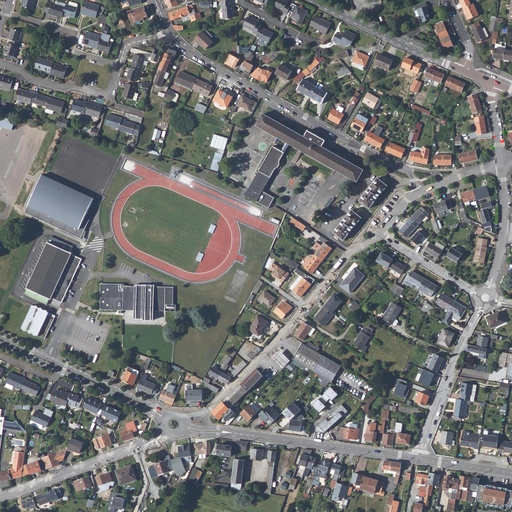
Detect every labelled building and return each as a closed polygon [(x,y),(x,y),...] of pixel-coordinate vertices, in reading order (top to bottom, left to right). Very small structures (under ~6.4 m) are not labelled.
[(24,0),(23,6),(33,9),(35,0),(24,0)] [(228,0),(221,1),(220,1),(220,6),(222,6),(223,18),(228,17),(228,16),(231,16),(231,9),(233,9),(233,5),(232,5),(231,0),(228,0)] [(282,12),(287,14),(288,11),(291,5),(287,3),(288,2),(284,0),(277,0),(274,6),(283,11),(282,12)] [(459,0),(463,9),(471,5),(468,0),(459,0)] [(65,7),(63,14),(75,18),(78,8),(77,8),(78,5),(77,4),(70,1),(69,5),(66,4),(65,7)] [(52,4),(47,2),(44,11),(49,13),(52,4)] [(424,5),(423,2),(415,5),(417,9),(418,8),(423,21),(431,18),(426,5),(424,5)] [(49,13),(62,18),(63,14),(65,7),(52,3),(52,4),(49,13)] [(84,4),(80,15),(95,20),(99,9),(84,4)] [(471,5),(463,9),(468,20),(478,16),(473,4),(471,5)] [(293,13),(290,17),(296,19),(295,21),(301,24),(308,11),(296,5),(293,13)] [(194,14),(193,12),(191,7),(189,6),(166,14),(168,18),(169,21),(171,20),(188,14),(189,16),(188,17),(191,22),(200,19),(198,13),(194,14)] [(144,7),(129,12),(133,26),(138,25),(137,22),(143,20),(142,19),(147,17),(144,7)] [(314,16),(309,25),(321,31),(321,32),(325,34),(331,23),(326,21),(326,22),(321,19),(314,16)] [(253,20),(251,19),(247,17),(243,25),(243,26),(253,31),(252,33),(256,35),(260,27),(261,25),(257,23),(258,21),(254,19),(253,20)] [(442,21),(433,25),(440,39),(449,35),(442,21)] [(480,26),(472,30),(477,43),(486,39),(480,26)] [(256,35),(255,36),(258,38),(258,39),(262,41),(263,40),(268,43),(273,33),(260,27),(256,35)] [(8,35),(6,39),(17,42),(20,32),(10,29),(9,35),(8,35)] [(343,36),(339,34),(335,34),(332,40),(335,43),(340,43),(345,46),(351,44),(355,35),(346,30),(344,34),(343,36)] [(204,34),(210,39),(212,37),(206,31),(204,34)] [(93,48),(97,49),(100,39),(101,36),(87,32),(84,44),(94,47),(93,48)] [(202,32),(195,39),(205,49),(212,42),(210,39),(204,34),(202,32)] [(453,44),(449,35),(440,39),(442,44),(448,46),(453,44)] [(100,39),(97,49),(108,52),(111,42),(100,39)] [(5,47),(3,54),(13,57),(17,46),(5,43),(4,47),(5,47)] [(493,59),(503,61),(505,51),(505,48),(502,47),(502,46),(496,45),(493,59)] [(169,48),(162,63),(168,66),(172,56),(175,57),(177,52),(169,48)] [(347,49),(335,53),(339,58),(349,55),(347,49)] [(265,61),(267,63),(271,60),(272,61),(283,50),(275,51),(265,61)] [(356,51),(352,61),(364,66),(369,56),(356,51)] [(511,52),(505,51),(503,61),(511,62),(511,52)] [(238,73),(241,70),(249,74),(253,65),(251,64),(253,60),(252,59),(254,56),(256,56),(261,56),(261,55),(264,54),(264,52),(253,52),(247,59),(245,60),(243,63),(242,63),(234,71),(238,73)] [(378,53),(373,64),(388,70),(392,60),(378,53)] [(153,54),(151,61),(158,63),(161,56),(155,55),(153,54)] [(225,54),(216,55),(213,59),(220,63),(225,54)] [(230,54),(226,62),(231,65),(231,66),(235,68),(239,59),(230,54)] [(135,55),(131,68),(139,71),(141,71),(145,58),(135,55)] [(405,57),(402,66),(417,73),(421,64),(405,57)] [(45,73),(49,74),(52,64),(52,63),(37,58),(34,68),(45,72),(45,73)] [(316,59),(302,71),(305,75),(311,71),(310,70),(320,62),(319,60),(318,61),(316,59)] [(162,63),(160,69),(166,72),(167,70),(168,66),(162,63)] [(52,64),(49,74),(62,78),(65,68),(52,64)] [(280,65),(275,74),(287,80),(292,72),(280,65)] [(347,67),(337,71),(339,76),(350,71),(347,67)] [(428,67),(424,76),(440,82),(444,74),(428,67)] [(131,68),(130,68),(126,79),(135,82),(139,71),(131,68)] [(258,68),(250,75),(259,79),(266,82),(270,75),(272,71),(267,68),(266,72),(260,69),(260,68),(258,68)] [(166,72),(160,69),(158,74),(156,79),(155,85),(161,87),(165,78),(167,79),(169,74),(166,72)] [(176,82),(191,89),(192,88),(197,78),(181,71),(176,82)] [(0,75),(0,85),(9,89),(12,79),(0,75)] [(448,76),(445,84),(460,91),(464,83),(448,76)] [(197,78),(192,88),(208,96),(213,86),(197,78)] [(296,90),(309,97),(315,86),(302,79),(296,90)] [(136,86),(127,84),(123,97),(136,101),(138,94),(134,93),(136,86)] [(315,86),(309,97),(321,103),(327,93),(321,90),(315,86)] [(221,87),(214,101),(228,108),(235,94),(233,93),(231,96),(221,91),(223,88),(221,87)] [(14,101),(29,105),(29,104),(33,92),(29,91),(28,92),(17,89),(14,101)] [(33,92),(29,104),(45,109),(45,108),(48,98),(37,94),(33,92)] [(166,92),(162,100),(163,100),(171,103),(174,95),(166,92)] [(368,105),(376,110),(382,100),(367,92),(362,101),(369,105),(368,105)] [(476,94),(467,97),(472,113),(481,110),(476,94)] [(242,96),(237,105),(250,111),(255,102),(248,98),(247,99),(242,96)] [(356,98),(354,96),(353,96),(349,104),(353,106),(358,99),(356,98)] [(48,98),(45,108),(45,109),(44,112),(52,114),(53,110),(60,113),(63,103),(48,98)] [(72,110),(84,114),(88,102),(83,101),(83,102),(75,100),(72,110)] [(88,102),(84,114),(99,118),(102,107),(88,102)] [(198,103),(194,111),(203,114),(207,108),(198,103)] [(333,109),(327,118),(338,124),(343,114),(340,113),(335,110),(333,109)] [(16,117),(0,112),(0,123),(14,126),(16,117)] [(256,125),(286,142),(289,144),(298,149),(335,169),(353,180),(357,182),(363,172),(364,171),(357,167),(322,147),(326,141),(308,131),(304,137),(301,136),(280,124),(263,114),(256,125)] [(358,114),(351,126),(361,132),(368,119),(358,114)] [(105,126),(119,130),(122,119),(108,115),(105,126)] [(474,118),(474,122),(476,135),(486,133),(483,115),(474,118)] [(119,130),(118,131),(132,135),(135,125),(125,122),(126,120),(122,119),(119,130)] [(287,119),(285,121),(304,131),(301,136),(304,137),(308,131),(287,119)] [(135,125),(132,135),(138,137),(140,127),(135,125)] [(92,127),(90,134),(98,136),(100,129),(92,127)] [(155,128),(153,139),(160,140),(162,129),(155,128)] [(369,131),(365,139),(380,148),(384,140),(369,131)] [(224,152),(228,139),(214,135),(210,147),(219,150),(224,152)] [(286,142),(281,151),(285,153),(289,144),(286,142)] [(389,142),(385,151),(401,158),(404,149),(389,142)] [(285,153),(281,151),(273,147),(259,172),(258,173),(256,172),(254,175),(256,176),(245,196),(248,197),(247,198),(250,200),(251,199),(265,207),(264,208),(267,208),(269,209),(272,203),(274,201),(273,200),(275,198),(263,192),(270,178),(271,178),(276,169),(277,168),(278,167),(280,165),(280,163),(280,161),(285,153)] [(215,153),(210,170),(218,172),(219,170),(224,152),(219,150),(218,153),(215,153)] [(475,150),(458,154),(460,163),(477,159),(475,150)] [(411,151),(409,160),(426,163),(428,154),(411,151)] [(451,155),(434,155),(434,164),(451,164),(451,155)] [(96,198),(42,173),(24,212),(81,238),(91,218),(87,216),(96,198)] [(378,179),(360,201),(363,203),(362,204),(364,206),(365,205),(369,209),(387,186),(383,183),(384,181),(382,180),(381,181),(378,179)] [(486,186),(473,190),(476,199),(476,200),(489,197),(486,186)] [(464,203),(465,203),(469,201),(476,199),(473,190),(461,194),(464,203)] [(449,200),(434,205),(437,213),(452,209),(449,200)] [(481,204),(483,210),(488,209),(487,208),(492,206),(491,201),(481,204)] [(420,209),(411,218),(419,225),(423,220),(425,223),(428,219),(426,216),(429,213),(423,208),(420,210),(420,209)] [(460,209),(460,210),(463,222),(472,225),(473,222),(467,220),(464,208),(460,209)] [(483,210),(479,211),(484,228),(493,226),(491,222),(488,214),(489,214),(488,209),(483,210)] [(334,232),(334,233),(335,234),(337,235),(336,237),(338,238),(339,237),(340,238),(343,241),(362,218),(357,215),(358,213),(356,212),(355,213),(352,211),(334,232)] [(294,217),(291,222),(304,230),(307,225),(294,217)] [(419,225),(411,218),(410,219),(400,230),(408,237),(419,225)] [(24,294),(30,297),(46,304),(49,298),(50,299),(51,298),(61,303),(82,259),(79,258),(71,254),(72,253),(70,252),(73,246),(50,236),(47,241),(48,242),(24,294)] [(324,242),(314,254),(322,260),(332,248),(324,242)] [(477,242),(473,261),(484,264),(487,248),(486,247),(487,244),(477,242)] [(425,251),(438,259),(442,251),(430,243),(425,251)] [(437,243),(435,246),(442,251),(444,247),(437,243)] [(446,256),(457,263),(462,254),(452,248),(446,256)] [(377,261),(388,268),(393,260),(382,253),(377,261)] [(322,260),(314,254),(304,267),(313,273),(322,260)] [(287,257),(285,260),(297,268),(299,265),(287,257)] [(393,260),(388,268),(401,275),(405,267),(393,260)] [(283,282),(289,273),(282,268),(282,269),(273,262),(271,269),(274,271),(272,273),(273,274),(275,276),(283,282)] [(303,277),(293,290),(301,297),(315,279),(297,268),(295,271),(300,275),(303,277)] [(354,268),(339,285),(350,293),(364,276),(354,268)] [(407,281),(419,288),(425,279),(412,271),(407,281)] [(300,275),(290,288),(293,290),(303,277),(300,275)] [(419,288),(418,290),(430,298),(438,286),(425,279),(419,288)] [(259,280),(253,291),(257,293),(263,282),(259,280)] [(124,283),(101,283),(100,295),(100,309),(124,310),(123,318),(144,320),(144,321),(154,321),(154,312),(176,312),(176,304),(173,304),(173,286),(155,286),(155,284),(135,283),(135,285),(124,285),(124,283)] [(395,284),(390,291),(394,294),(399,286),(395,284)] [(399,286),(394,294),(399,297),(404,289),(399,286)] [(264,291),(259,298),(263,301),(270,306),(275,298),(264,291)] [(436,303),(449,311),(454,302),(442,294),(436,303)] [(328,300),(324,306),(332,313),(342,301),(335,295),(332,298),(333,299),(330,302),(328,300)] [(283,304),(282,303),(274,312),(282,318),(292,307),(285,301),(285,302),(283,304)] [(392,302),(382,318),(392,324),(395,326),(396,325),(398,322),(398,321),(395,319),(402,308),(392,302)] [(449,311),(447,314),(442,322),(448,325),(452,318),(459,322),(461,318),(459,318),(463,312),(464,313),(467,309),(454,302),(449,311)] [(426,303),(421,310),(426,313),(430,306),(426,303)] [(28,311),(21,327),(23,328),(24,330),(28,330),(30,333),(33,333),(35,335),(37,335),(45,338),(55,315),(48,312),(46,310),(43,310),(41,307),(38,308),(37,305),(33,305),(31,304),(28,311)] [(332,313),(324,306),(314,318),(324,326),(334,314),(332,313)] [(430,306),(426,313),(430,316),(434,309),(430,306)] [(499,312),(486,318),(491,328),(504,322),(499,312)] [(257,315),(249,330),(259,336),(267,321),(257,315)] [(315,329),(303,322),(295,335),(304,341),(308,334),(310,335),(312,335),(315,329)] [(353,345),(364,351),(367,347),(365,345),(372,333),(364,328),(362,332),(361,332),(353,345)] [(444,329),(438,343),(449,348),(454,333),(444,329)] [(480,336),(477,347),(487,349),(489,338),(480,336)] [(309,342),(307,346),(318,353),(320,349),(309,342)] [(303,344),(293,360),(300,364),(302,365),(306,367),(320,376),(330,382),(331,382),(341,367),(324,357),(318,353),(307,346),(303,344)] [(467,344),(463,350),(479,354),(483,355),(486,355),(487,351),(488,352),(489,349),(487,349),(477,347),(467,344)] [(284,366),(291,360),(277,346),(271,352),(284,366)] [(258,347),(253,352),(255,355),(262,349),(258,347)] [(225,362),(224,363),(226,364),(226,363),(228,364),(236,352),(233,351),(229,356),(228,355),(224,361),(225,362)] [(511,354),(501,352),(497,367),(505,368),(506,363),(510,364),(511,364),(511,354)] [(435,354),(429,368),(438,372),(444,358),(435,354)] [(146,360),(143,368),(147,369),(151,358),(148,357),(146,360)] [(230,373),(233,377),(247,364),(243,360),(230,373)] [(219,370),(213,367),(212,366),(208,373),(218,378),(221,372),(224,373),(226,369),(221,367),(221,368),(219,370)] [(256,369),(240,385),(243,387),(247,392),(263,376),(256,369)] [(127,370),(123,380),(133,385),(137,375),(127,370)] [(423,370),(418,381),(430,386),(435,375),(423,370)] [(14,387),(21,389),(22,388),(26,379),(26,378),(22,376),(22,377),(11,372),(6,382),(8,383),(7,386),(7,387),(12,389),(13,389),(14,387)] [(221,372),(218,378),(227,383),(228,381),(231,377),(224,373),(221,372)] [(144,373),(138,386),(143,388),(143,390),(152,394),(152,392),(155,393),(157,388),(154,387),(156,384),(145,380),(147,375),(144,373)] [(320,376),(317,379),(325,387),(330,382),(320,376)] [(26,379),(22,388),(25,389),(25,390),(37,395),(40,387),(38,386),(36,385),(36,384),(26,379)] [(200,379),(199,383),(209,388),(211,385),(208,383),(203,380),(200,379)] [(403,395),(407,386),(398,383),(394,392),(403,395)] [(461,395),(460,400),(467,401),(470,402),(470,399),(471,396),(471,392),(475,393),(476,386),(462,383),(460,395),(461,395)] [(192,384),(186,384),(186,391),(186,400),(202,400),(201,389),(192,390),(192,384)] [(500,384),(499,390),(506,391),(509,392),(510,385),(500,384)] [(222,402),(213,412),(219,419),(223,415),(237,402),(244,395),(247,392),(243,387),(242,388),(239,390),(241,392),(231,402),(232,403),(230,405),(229,404),(226,406),(222,402)] [(338,395),(331,387),(324,393),(325,393),(319,399),(318,399),(312,405),(319,412),(325,407),(323,404),(330,398),(332,400),(338,395)] [(61,392),(61,390),(57,389),(54,392),(51,399),(55,400),(56,403),(60,405),(63,404),(67,405),(68,403),(72,393),(63,390),(62,392),(61,392)] [(176,395),(164,390),(163,390),(160,398),(173,403),(176,395)] [(420,392),(416,402),(426,406),(430,396),(420,392)] [(72,393),(68,403),(79,407),(83,398),(79,397),(80,396),(72,393)] [(87,396),(83,407),(97,413),(101,402),(87,396)] [(371,396),(365,402),(369,405),(374,399),(371,396)] [(460,400),(456,400),(454,418),(464,419),(467,405),(467,401),(460,400)] [(237,402),(223,415),(228,420),(235,413),(232,410),(235,407),(236,408),(238,406),(237,404),(238,403),(237,402)] [(293,402),(282,413),(290,421),(291,420),(296,415),(299,412),(301,410),(293,402)] [(312,406),(308,403),(303,408),(306,412),(312,406)] [(110,407),(105,405),(101,414),(106,416),(106,417),(117,422),(121,412),(118,410),(116,411),(115,410),(110,407)] [(250,405),(241,414),(249,421),(257,413),(250,405)] [(324,433),(348,411),(342,405),(331,414),(333,417),(328,421),(325,418),(315,427),(315,432),(324,433)] [(268,406),(258,416),(262,420),(264,418),(266,421),(270,425),(280,415),(273,407),(271,409),(268,406)] [(36,410),(32,419),(31,422),(31,423),(41,428),(42,427),(44,425),(47,426),(51,416),(36,410)] [(383,410),(380,433),(383,433),(385,419),(388,419),(389,411),(383,410)] [(14,422),(5,421),(3,429),(27,432),(19,423),(17,420),(14,422)] [(290,421),(282,429),(301,432),(302,422),(291,420),(290,421)] [(131,427),(121,431),(124,440),(134,436),(133,431),(137,429),(141,428),(145,430),(147,423),(143,421),(142,424),(136,426),(132,427),(131,427)] [(398,433),(397,443),(409,445),(411,435),(401,434),(402,423),(396,422),(395,433),(398,433)] [(366,434),(365,437),(365,440),(370,441),(370,442),(375,442),(377,433),(375,432),(376,423),(371,423),(371,427),(367,426),(366,431),(366,434)] [(340,436),(345,436),(350,437),(350,439),(358,440),(359,430),(357,430),(350,429),(341,427),(340,436)] [(443,431),(441,444),(452,446),(454,433),(443,431)] [(384,435),(383,444),(392,445),(394,433),(391,432),(391,435),(384,435)] [(108,434),(93,439),(97,449),(112,443),(108,434)] [(485,434),(483,445),(498,447),(499,436),(485,434)] [(470,436),(463,435),(462,445),(475,447),(475,448),(479,449),(481,436),(477,436),(470,435),(470,436)] [(72,437),(68,448),(79,452),(83,441),(72,437)] [(205,443),(204,444),(195,444),(196,454),(197,454),(206,454),(210,453),(211,442),(206,442),(205,443)] [(217,444),(212,454),(231,456),(232,446),(217,444)] [(179,446),(181,457),(191,455),(190,445),(179,446)] [(55,465),(54,464),(60,462),(59,461),(64,460),(68,448),(43,458),(47,468),(55,465)] [(252,448),(251,454),(252,455),(251,459),(262,460),(263,456),(264,450),(252,448)] [(302,455),(299,464),(306,467),(310,456),(312,450),(304,449),(302,455)] [(266,489),(266,492),(267,493),(272,493),(277,451),(269,450),(268,457),(269,457),(269,461),(271,461),(268,489),(266,489)] [(13,468),(9,469),(9,471),(0,472),(0,481),(22,477),(22,476),(23,465),(25,453),(15,451),(13,468)] [(166,461),(155,464),(156,466),(159,475),(170,472),(170,471),(166,462),(171,460),(169,455),(165,457),(166,461)] [(306,467),(303,475),(307,476),(310,468),(312,469),(314,470),(317,464),(314,463),(316,458),(310,456),(306,467)] [(186,471),(185,466),(183,461),(181,457),(171,460),(174,470),(176,473),(177,476),(182,475),(186,471)] [(234,465),(231,486),(241,488),(243,469),(244,461),(244,460),(235,458),(234,465)] [(317,471),(316,473),(315,474),(314,479),(312,484),(317,486),(319,482),(318,481),(320,476),(321,477),(323,471),(325,471),(325,472),(327,473),(330,463),(321,459),(321,460),(319,465),(317,471)] [(38,460),(23,465),(22,476),(30,473),(30,474),(42,470),(38,460)] [(171,460),(166,462),(170,471),(171,471),(174,470),(171,460)] [(383,472),(384,472),(385,469),(396,471),(395,474),(393,482),(397,483),(402,463),(393,462),(385,460),(382,469),(383,469),(382,472),(383,472)] [(334,474),(330,487),(335,488),(340,469),(341,466),(333,464),(331,469),(330,473),(334,474)] [(130,466),(116,470),(121,485),(137,479),(135,472),(132,473),(130,466)] [(159,475),(156,466),(149,469),(152,478),(159,475)] [(192,475),(200,479),(203,472),(196,469),(192,475)] [(110,473),(97,477),(102,491),(106,490),(104,484),(112,481),(110,473)] [(357,484),(361,485),(363,475),(354,473),(351,482),(355,483),(354,485),(357,486),(357,484)] [(427,480),(428,481),(429,475),(417,473),(415,482),(427,484),(427,480)] [(426,492),(425,495),(429,496),(430,495),(430,490),(432,489),(433,484),(438,485),(441,475),(430,473),(428,483),(427,483),(426,492)] [(95,486),(93,475),(74,482),(78,492),(95,486)] [(361,485),(360,489),(383,496),(384,491),(381,491),(384,482),(363,475),(361,485)] [(458,488),(460,479),(451,478),(451,477),(446,476),(443,489),(444,491),(452,492),(451,498),(449,498),(447,510),(454,511),(456,498),(458,488)] [(461,476),(459,486),(467,487),(469,478),(461,476)] [(293,477),(289,488),(291,488),(291,487),(294,488),(298,479),(293,477)] [(471,489),(478,490),(479,484),(480,479),(473,477),(471,489)] [(333,495),(331,499),(337,501),(340,497),(345,498),(348,486),(337,483),(333,495)] [(487,486),(479,484),(478,490),(476,499),(484,501),(483,502),(483,503),(485,503),(491,504),(497,505),(502,506),(504,507),(504,506),(504,504),(511,506),(511,505),(511,490),(507,489),(508,488),(499,487),(495,487),(494,486),(494,490),(491,490),(492,487),(487,486)] [(51,491),(46,493),(50,502),(59,499),(58,496),(62,495),(59,488),(56,490),(55,489),(50,491),(51,491)] [(112,492),(107,511),(111,511),(112,511),(114,511),(115,508),(119,509),(120,505),(124,505),(125,499),(123,498),(124,494),(112,492)] [(37,496),(34,497),(37,506),(37,504),(39,503),(40,505),(50,502),(46,493),(42,494),(37,496)] [(388,504),(385,511),(389,511),(393,500),(393,499),(394,494),(389,493),(386,504),(388,504)] [(34,497),(33,497),(22,501),(25,508),(27,507),(28,510),(37,507),(37,506),(34,497)] [(396,511),(398,505),(397,505),(398,502),(393,500),(389,511),(396,511)] [(413,511),(421,511),(423,506),(423,504),(416,503),(413,511)]
